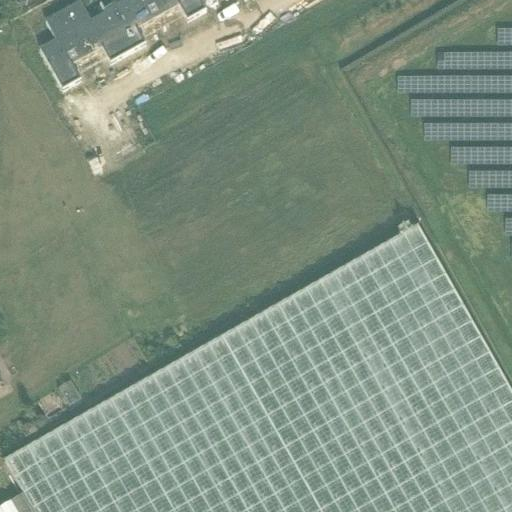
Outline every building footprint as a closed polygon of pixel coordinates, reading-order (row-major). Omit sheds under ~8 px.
[(68,0),(63,0),(56,4),(62,16),(74,9),(68,0)] [(104,14),(128,57),(146,47),(144,44),(138,33),(158,22),(146,0),(125,0),(126,2),(104,14)] [(146,0),(158,22),(179,10),(185,21),(187,25),(206,14),(204,11),(198,0),(197,1),(196,0),(146,0)] [(56,4),(43,12),(49,23),(62,16),(56,4)] [(74,9),(62,16),(88,61),(102,53),(108,64),(110,67),(128,57),(104,14),(101,8),(100,8),(99,8),(104,17),(90,25),(83,12),(80,6),(74,9)] [(56,44),(39,53),(47,67),(62,94),(81,83),(79,80),(73,69),(88,61),(62,16),(49,23),(45,25),(46,27),(56,44)] [(23,498),(0,510),(0,511),(511,511),(511,398),(418,232),(5,465),(23,498)]
